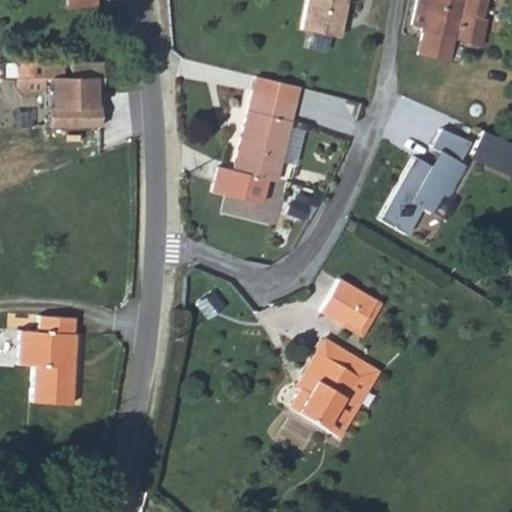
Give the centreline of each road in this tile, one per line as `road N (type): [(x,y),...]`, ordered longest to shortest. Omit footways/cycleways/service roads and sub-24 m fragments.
road 1 (residential): [(400,0),(373,136),(295,261),(236,271),(159,231)]
road 2 (unclassified): [(104,511),(156,296),(159,231)]
road 3 (unclassified): [(159,231),(160,98),(135,0)]
